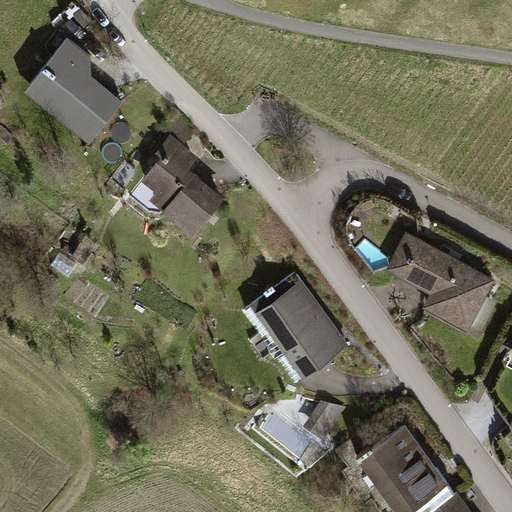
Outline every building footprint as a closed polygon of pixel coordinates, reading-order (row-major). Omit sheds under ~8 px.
[(68,38),(26,86),(90,140),(123,101),(92,74),(90,57),(68,38)] [(11,133),(0,123),(0,136),(5,140),(11,133)] [(176,134),(132,189),(163,213),(168,206),(197,230),(229,190),(193,162),(200,153),(176,134)] [(410,228),(383,277),(470,324),(497,275),(410,228)] [(97,242),(88,235),(75,251),(84,258),(97,242)] [(296,271),(250,304),(303,377),(349,344),(296,271)] [(346,406),(323,400),(306,425),(326,437),(346,406)] [(407,419),(359,452),(401,511),(432,511),(460,493),(407,419)] [(473,511),(460,493),(432,511),(473,511)]
